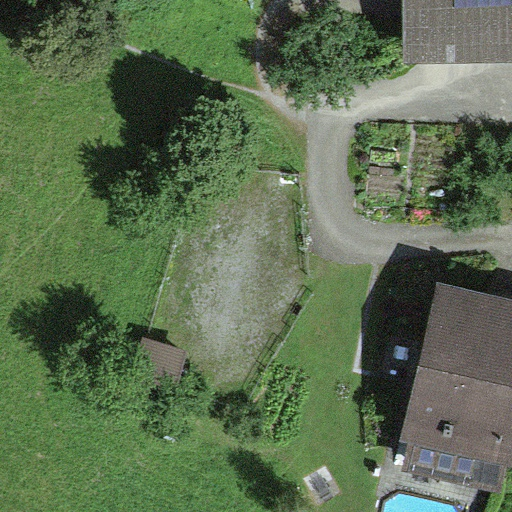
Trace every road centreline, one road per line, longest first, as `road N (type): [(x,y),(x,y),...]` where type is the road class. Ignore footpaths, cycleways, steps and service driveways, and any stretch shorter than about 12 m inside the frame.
road 1 (track): [(511,235),(371,243),(332,219),(315,107)]
road 2 (track): [(315,107),(511,108)]
